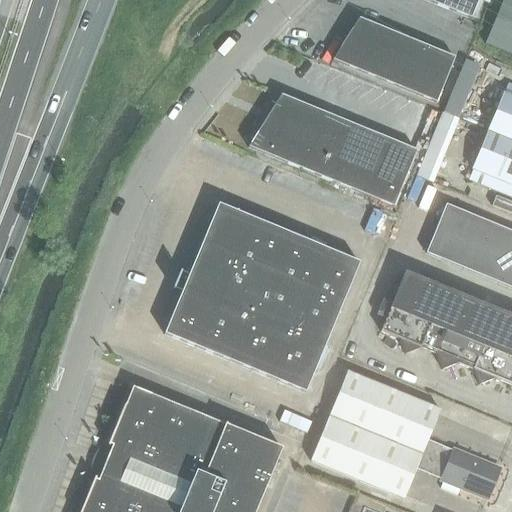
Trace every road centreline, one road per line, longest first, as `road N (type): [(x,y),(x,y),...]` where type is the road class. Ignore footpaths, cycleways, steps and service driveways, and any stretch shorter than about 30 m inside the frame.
road 1 (unclassified): [(281,0),(222,61),(160,146),(121,223),(20,511)]
road 2 (trunk): [(0,233),(99,0)]
road 3 (trunk): [(0,132),(43,0)]
